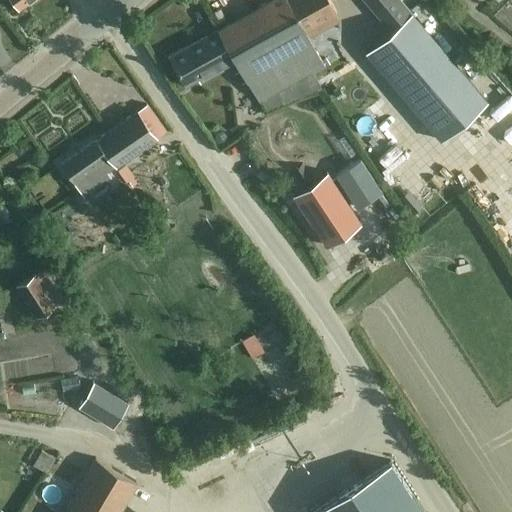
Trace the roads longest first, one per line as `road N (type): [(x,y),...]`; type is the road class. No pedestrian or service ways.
road 1 (residential): [(100,20),(119,34),(286,255),(379,403)]
road 2 (tertiary): [(0,105),(100,20)]
